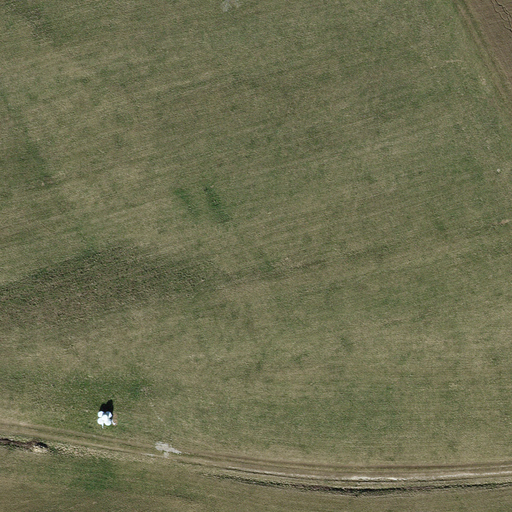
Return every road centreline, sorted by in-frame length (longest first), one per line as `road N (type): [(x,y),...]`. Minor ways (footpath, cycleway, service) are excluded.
road 1 (track): [(0,426),(323,479),(511,469)]
road 2 (track): [(459,0),(511,108)]
